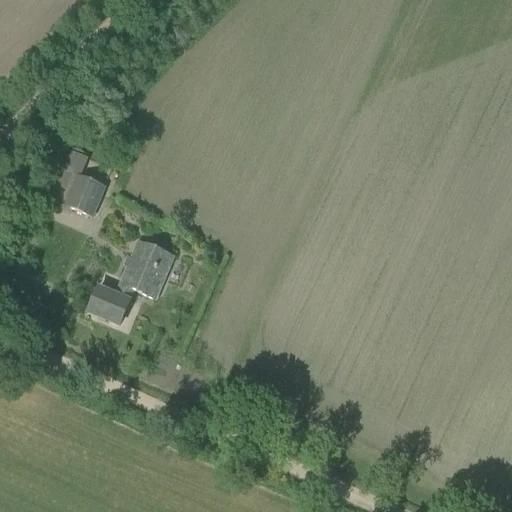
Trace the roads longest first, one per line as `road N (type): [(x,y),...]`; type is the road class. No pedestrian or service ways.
road 1 (track): [(0,339),(383,511)]
road 2 (track): [(0,143),(139,0)]
